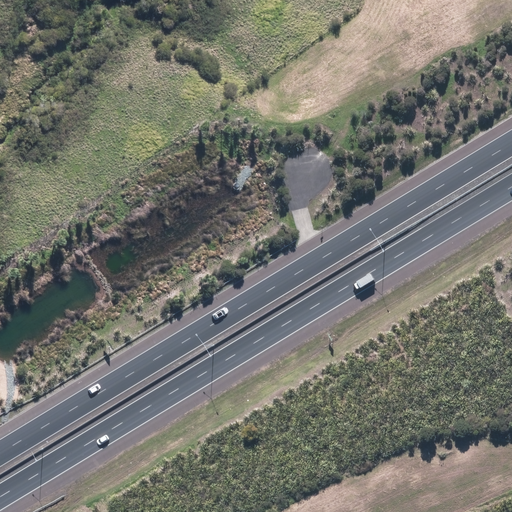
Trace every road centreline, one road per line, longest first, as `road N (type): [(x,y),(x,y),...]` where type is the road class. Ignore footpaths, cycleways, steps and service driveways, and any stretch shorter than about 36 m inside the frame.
road 1 (motorway): [(511,183),(0,497)]
road 2 (motorway): [(0,447),(511,138)]
